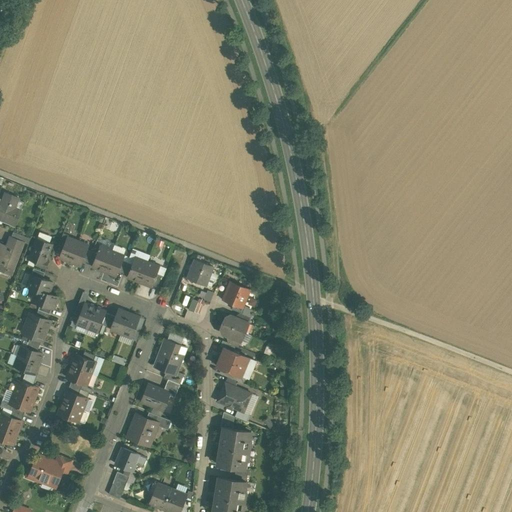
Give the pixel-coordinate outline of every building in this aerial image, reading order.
[(17,197),(4,192),(0,202),(0,217),(15,224),(20,211),(12,208),(17,197)] [(31,238),(14,232),(12,237),(23,242),(28,244),(31,238)] [(69,235),(63,233),(59,244),(64,246),(68,236),(69,235)] [(68,236),(64,246),(60,258),(70,262),(78,240),(68,236)] [(12,237),(8,247),(0,244),(0,245),(0,262),(1,263),(0,265),(0,269),(11,274),(23,242),(12,237)] [(52,243),(37,238),(29,259),(35,262),(37,257),(46,260),(52,243)] [(78,240),(70,262),(80,265),(82,260),(87,249),(89,244),(78,240)] [(112,250),(101,246),(98,253),(93,264),(93,266),(104,271),(112,250)] [(92,251),(87,249),(82,260),(88,262),(92,251)] [(124,255),(112,250),(104,271),(116,275),(118,271),(122,260),(124,255)] [(92,251),(88,262),(93,264),(98,253),(92,251)] [(129,275),(128,277),(140,281),(148,261),(136,256),(133,264),(129,275)] [(46,260),(37,257),(35,262),(34,264),(46,269),(49,261),(46,260)] [(213,266),(195,259),(188,277),(205,284),(205,283),(209,273),(210,274),(210,273),(213,266)] [(128,262),(122,260),(118,271),(123,273),(128,262)] [(148,261),(140,281),(151,286),(152,284),(156,273),(159,266),(148,261)] [(133,264),(128,262),(123,273),(129,275),(133,264)] [(45,272),(34,268),(32,274),(43,278),(45,272)] [(156,273),(152,284),(157,286),(162,275),(156,273)] [(217,276),(210,273),(210,274),(209,273),(205,283),(212,285),(214,279),(216,280),(217,276)] [(43,278),(32,274),(27,285),(37,289),(49,293),(53,282),(43,278)] [(250,289),(230,281),(223,298),(234,303),(243,306),(250,289)] [(182,283),(180,289),(187,292),(189,287),(186,286),(187,284),(182,283)] [(49,293),(37,289),(33,300),(41,303),(52,307),(54,308),(58,297),(49,293)] [(204,299),(210,301),(214,292),(208,290),(204,299)] [(248,303),(255,305),(257,299),(250,296),(248,303)] [(198,301),(193,299),(189,309),(194,311),(198,301)] [(204,301),(199,299),(198,301),(194,311),(194,312),(199,314),(204,301)] [(85,304),(79,302),(75,313),(80,315),(85,304)] [(96,306),(85,302),(85,304),(80,315),(77,324),(87,328),(96,306)] [(52,307),(41,303),(39,309),(50,313),(52,307)] [(243,306),(234,303),(232,309),(240,312),(242,313),(245,307),(243,306)] [(106,310),(96,306),(87,328),(98,332),(101,323),(105,312),(106,310)] [(129,312),(119,308),(116,316),(112,327),(111,329),(121,333),(129,312)] [(50,313),(39,309),(36,315),(48,319),(50,313)] [(36,315),(30,312),(26,323),(48,331),(51,321),(48,319),(36,315)] [(110,314),(105,312),(101,323),(106,325),(110,314)] [(140,316),(129,312),(121,333),(131,337),(132,337),(136,327),(140,316)] [(242,313),(240,312),(238,317),(249,322),(251,317),(242,313)] [(110,314),(106,325),(112,327),(116,316),(110,314)] [(238,317),(231,314),(226,316),(223,322),(245,331),(249,322),(238,317)] [(245,331),(223,322),(221,328),(223,333),(230,336),(241,340),(245,331)] [(48,331),(26,323),(22,333),(30,336),(41,340),(44,341),(48,331)] [(141,329),(136,327),(132,337),(131,337),(131,338),(137,340),(141,329)] [(41,340),(30,336),(28,342),(40,346),(41,340)] [(241,340),(230,336),(228,342),(236,345),(238,346),(241,340)] [(165,339),(159,353),(160,355),(156,365),(155,365),(154,366),(166,370),(176,374),(176,373),(183,355),(178,353),(181,345),(165,339)] [(228,342),(224,340),(222,346),(224,347),(225,347),(234,350),(236,345),(228,342)] [(40,346),(28,342),(26,347),(38,351),(40,346)] [(26,347),(22,346),(18,356),(40,364),(43,354),(38,351),(26,347)] [(234,350),(225,347),(224,347),(217,365),(223,368),(241,375),(249,356),(234,350)] [(96,355),(85,351),(83,356),(94,361),(96,355)] [(83,356),(76,354),(71,365),(92,373),(96,362),(94,361),(83,356)] [(40,364),(18,356),(14,366),(26,371),(36,374),(40,364)] [(92,373),(71,365),(66,377),(83,384),(87,385),(92,373)] [(241,375),(223,368),(221,373),(228,376),(238,381),(243,383),(246,377),(241,375)] [(176,374),(166,370),(164,377),(180,383),(183,376),(176,373),(176,374)] [(36,374),(26,371),(24,376),(35,380),(38,374),(36,374)] [(35,380),(24,376),(22,382),(33,386),(35,380)] [(238,381),(228,376),(226,382),(236,386),(238,381)] [(83,384),(72,379),(70,385),(81,389),(83,384)] [(180,384),(168,379),(164,389),(171,392),(169,395),(174,397),(180,384)] [(22,382),(18,381),(14,392),(34,400),(39,388),(33,386),(22,382)] [(236,386),(226,382),(218,400),(238,408),(244,411),(252,393),(236,386)] [(164,389),(148,383),(140,402),(163,411),(169,395),(171,392),(164,389)] [(81,389),(70,385),(68,390),(79,395),(81,389)] [(14,392),(7,389),(2,401),(10,404),(14,392)] [(68,390),(67,390),(63,402),(83,410),(88,398),(79,395),(68,390)] [(34,400),(14,392),(10,404),(25,410),(30,411),(34,400)] [(10,404),(2,401),(0,406),(12,411),(14,406),(10,404)] [(83,410),(63,402),(58,414),(60,414),(72,419),(79,422),(83,410)] [(25,410),(14,406),(12,411),(23,415),(25,410)] [(244,411),(238,408),(234,416),(247,421),(250,413),(244,411)] [(23,415),(12,411),(10,417),(21,421),(23,415)] [(171,420),(149,412),(147,418),(159,422),(158,423),(168,427),(171,420)] [(234,416),(224,412),(221,427),(224,427),(232,428),(234,416)] [(10,417),(2,413),(0,418),(0,426),(18,433),(22,421),(21,421),(10,417)] [(147,418),(135,413),(126,436),(147,445),(153,430),(155,431),(158,426),(167,429),(168,427),(158,423),(159,422),(147,418)] [(72,419),(60,414),(58,420),(69,424),(72,419)] [(18,433),(0,426),(0,439),(6,442),(14,445),(18,433)] [(232,428),(224,427),(218,464),(236,467),(245,469),(246,468),(247,461),(248,461),(249,460),(250,456),(249,454),(248,454),(249,446),(250,446),(252,445),(252,441),(251,439),(250,439),(252,431),(232,428)] [(139,455),(123,448),(116,464),(126,468),(132,471),(139,455)] [(57,460),(54,467),(61,470),(68,472),(73,460),(59,454),(57,460)] [(50,461),(37,456),(32,470),(31,471),(41,475),(40,478),(55,484),(61,470),(54,467),(57,460),(52,458),(50,461)] [(245,469),(236,467),(235,479),(247,481),(249,469),(246,468),(245,469)] [(132,471),(126,468),(123,474),(129,476),(135,478),(137,473),(132,471)] [(41,475),(31,471),(32,470),(28,469),(26,476),(39,482),(40,478),(41,475)] [(123,474),(117,472),(115,477),(127,482),(129,476),(123,474)] [(135,478),(129,476),(127,482),(126,483),(132,485),(135,478)] [(235,479),(219,476),(213,511),(241,511),(242,511),(243,511),(244,510),(245,506),(244,504),(243,504),(244,496),(245,496),(247,495),(247,491),(246,489),(245,489),(247,481),(235,479)] [(127,482),(115,477),(113,483),(125,487),(126,483),(127,482)] [(158,484),(153,482),(149,492),(154,494),(158,484)] [(125,487),(113,483),(111,488),(123,492),(125,487)] [(172,489),(158,484),(154,494),(151,503),(164,508),(172,489)] [(123,492),(111,488),(109,494),(120,498),(123,492)] [(178,511),(185,495),(172,489),(164,508),(174,511),(178,511)]
